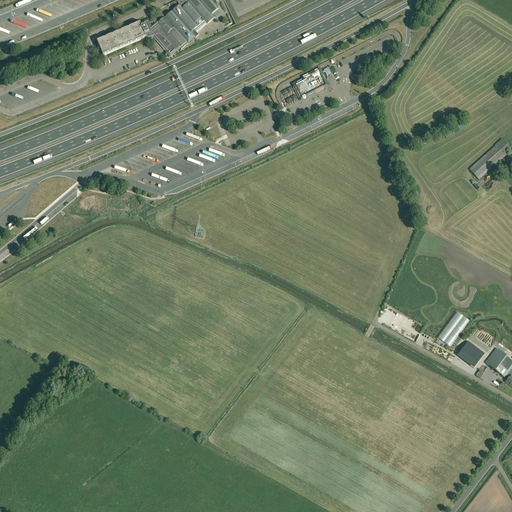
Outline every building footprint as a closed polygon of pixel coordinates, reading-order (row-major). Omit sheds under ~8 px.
[(78,6),(79,2),(73,0),(62,0),(61,3),(75,9),(76,5),(78,6)] [(140,23),(97,42),(103,56),(146,38),(147,41),(154,38),(155,39),(165,51),(166,52),(166,53),(169,57),(170,58),(173,55),(180,49),(181,50),(188,44),(199,35),(197,33),(206,24),(207,25),(207,24),(215,18),(212,14),(219,8),(211,0),(177,0),(176,1),(177,2),(179,5),(165,17),(164,16),(160,18),(159,20),(151,26),(151,25),(149,19),(148,20),(147,20),(145,21),(140,23)] [(170,6),(168,1),(154,6),(156,11),(170,6)] [(303,79),(292,84),(301,101),(330,87),(320,68),(302,77),(303,79)] [(507,152),(511,148),(502,139),(495,145),(496,146),(470,170),(479,180),(508,153),(507,152)] [(179,161),(178,165),(193,171),(195,167),(179,161)] [(511,161),(503,168),(506,171),(511,167),(511,161)] [(456,353),(474,367),(484,353),(474,346),(470,351),(462,345),(456,353)] [(511,360),(497,349),(486,364),(505,378),(506,377),(508,374),(511,368),(511,360)]
